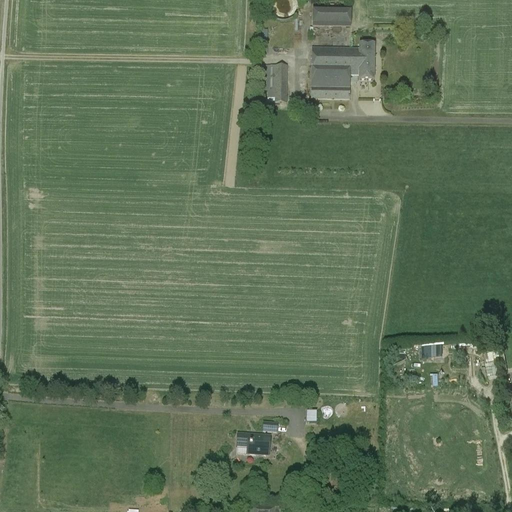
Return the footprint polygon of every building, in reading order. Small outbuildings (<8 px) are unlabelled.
[(350,29),(351,10),(312,10),(311,29),(350,29)] [(266,56),(267,32),(257,31),(256,55),(266,56)] [(350,78),(358,78),(358,81),(373,82),(374,46),(358,46),(358,50),(349,50),(311,49),(310,110),(349,110),(350,78)] [(280,67),(265,67),(265,91),(266,91),(266,105),(286,105),(287,81),(287,67),(280,67)] [(422,360),(438,359),(438,347),(421,348),(422,360)] [(261,434),(277,435),(278,425),(262,424),(261,434)] [(237,435),(236,450),(247,450),(246,456),(268,457),(269,438),(237,435)]
